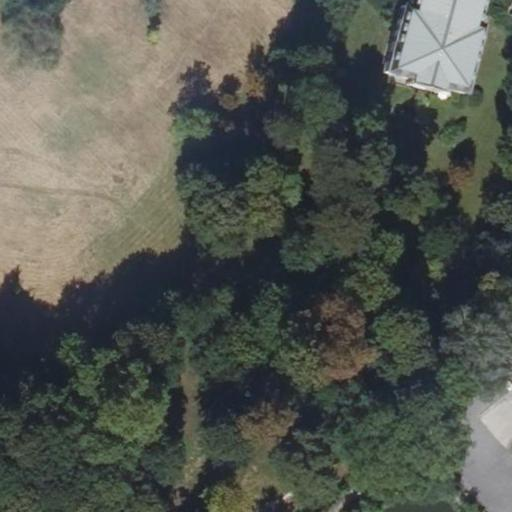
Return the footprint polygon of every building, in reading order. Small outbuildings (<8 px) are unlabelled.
[(434,85),(459,92),(473,39),(467,37),(470,24),(476,0),(405,0),(404,6),(400,19),(394,18),(380,70),(405,77),(407,69),(421,73),(436,76),(434,85)] [(400,19),(404,6),(397,4),(394,18),(400,19)] [(473,39),(477,25),(470,24),(467,37),(473,39)] [(403,83),(418,87),(421,73),(407,69),(405,77),(403,83)] [(418,87),(432,91),(434,85),(436,76),(421,73),(418,87)]
